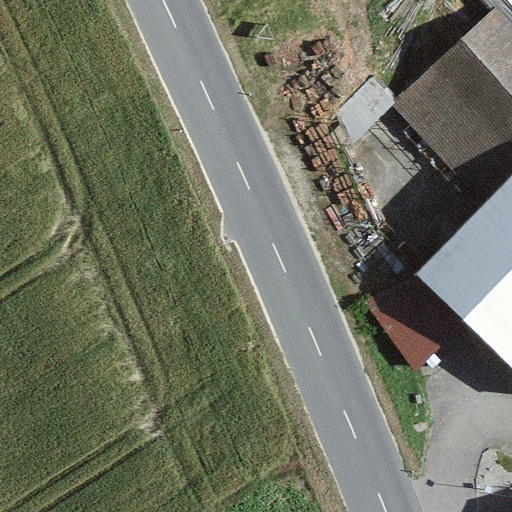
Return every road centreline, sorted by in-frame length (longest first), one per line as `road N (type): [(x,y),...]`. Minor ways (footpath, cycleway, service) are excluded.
road 1 (tertiary): [(164,0),(387,511)]
road 2 (unknown): [(451,511),(476,341)]
